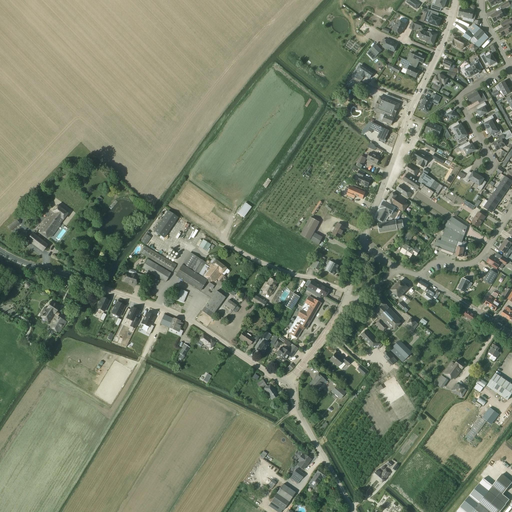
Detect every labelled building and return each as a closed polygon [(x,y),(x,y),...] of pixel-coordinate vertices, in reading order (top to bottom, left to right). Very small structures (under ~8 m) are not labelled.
[(443,9),(446,0),(437,0),(435,6),(432,5),(431,9),(440,12),(441,8),(443,9)] [(502,9),(500,10),(501,11),(510,6),(508,2),(501,6),(502,9)] [(460,8),(458,17),(463,18),(462,21),(473,23),(474,20),(476,13),(473,13),(474,10),(465,8),(465,10),(460,8)] [(439,14),(437,13),(430,11),(427,18),(430,20),(428,24),(438,27),(441,20),(437,18),(439,14)] [(491,16),(495,22),(503,17),(500,11),(491,16)] [(505,27),(499,30),(503,37),(511,31),(511,30),(509,25),(511,23),(511,22),(510,19),(503,23),(505,27)] [(407,25),(402,22),(398,21),(393,31),(400,35),(403,28),(405,29),(407,25)] [(474,24),(468,31),(462,37),(469,41),(470,42),(475,46),(479,49),(488,38),(485,34),(474,24)] [(433,45),(437,35),(430,33),(428,32),(427,33),(422,31),(419,39),(427,42),(426,43),(433,45)] [(448,44),(453,45),(453,47),(455,48),(455,47),(456,48),(456,47),(461,49),(464,48),(465,46),(467,45),(469,41),(459,37),(453,34),(448,44)] [(394,42),(391,41),(387,39),(386,40),(383,39),(381,44),(384,45),(383,48),(394,52),(397,45),(393,43),(394,42)] [(382,51),(376,44),(370,50),(376,56),(382,51)] [(367,54),(373,60),(376,57),(370,50),(367,54)] [(406,61),(408,62),(415,65),(416,61),(422,64),(426,57),(416,52),(414,55),(410,53),(408,57),(406,61)] [(493,67),(496,65),(497,64),(495,59),(494,59),(491,54),(486,57),(484,54),(480,56),(486,67),(489,65),(490,66),(492,65),(493,67)] [(402,59),(400,63),(405,65),(403,69),(407,71),(406,74),(416,78),(419,71),(413,68),(415,65),(408,62),(406,61),(402,59)] [(445,59),(443,65),(450,68),(448,72),(452,73),(455,66),(451,65),(452,62),(445,59)] [(475,65),(471,68),(476,76),(479,74),(479,73),(480,72),(480,70),(483,69),(478,60),(474,62),(475,65)] [(356,70),(352,77),(361,81),(365,76),(369,79),(373,73),(362,65),(358,71),(356,70)] [(471,68),(466,70),(464,68),(460,70),(465,79),(468,77),(469,78),(471,77),(472,78),(476,76),(471,68)] [(438,77),(436,76),(432,83),(441,87),(442,84),(445,85),(448,79),(440,74),(438,77)] [(504,81),(498,85),(501,91),(508,87),(504,81)] [(508,87),(501,91),(504,97),(511,93),(508,87)] [(477,92),(467,97),(471,105),(477,101),(479,104),(486,100),(482,93),(478,95),(477,92)] [(425,97),(419,108),(420,109),(423,110),(422,111),(426,113),(426,112),(427,112),(433,99),(439,101),(441,97),(433,94),(430,99),(425,97),(425,96),(425,97)] [(381,114),(378,120),(391,125),(394,119),(393,119),(399,105),(380,97),(374,111),(381,114)] [(476,108),(478,111),(476,111),(478,113),(476,114),(479,119),(483,116),(483,115),(487,113),(484,108),(487,107),(485,103),(476,108)] [(444,118),(447,116),(449,121),(454,119),(458,117),(456,112),(455,113),(453,111),(452,112),(450,109),(442,114),(444,118)] [(483,121),(485,124),(484,124),(485,126),(483,127),(486,131),(494,126),(492,121),(494,120),(492,116),(483,121)] [(451,131),(454,130),(457,134),(465,130),(463,126),(462,126),(461,125),(459,125),(458,122),(449,127),(451,131)] [(382,135),(380,138),(378,141),(384,144),(386,140),(385,140),(387,136),(388,135),(387,135),(389,131),(372,123),(368,132),(371,133),(373,131),(382,135)] [(429,123),(425,133),(438,138),(442,128),(429,123)] [(494,126),(486,131),(488,135),(489,134),(490,136),(492,135),(493,138),(502,133),(500,129),(497,131),(494,126)] [(465,130),(457,134),(459,139),(457,141),(459,145),(468,140),(466,137),(467,136),(466,134),(467,133),(465,130)] [(511,136),(511,135),(509,131),(503,134),(503,135),(505,139),(506,140),(510,138),(511,136)] [(502,140),(505,139),(503,135),(498,137),(499,140),(493,144),(497,151),(505,146),(502,140)] [(460,152),(464,150),(467,155),(472,153),(477,150),(474,146),(473,146),(472,144),(471,145),(469,142),(458,148),(460,152)] [(434,152),(437,148),(427,143),(425,147),(434,152)] [(417,152),(415,155),(414,155),(414,156),(414,157),(413,158),(420,162),(418,165),(424,168),(429,158),(422,154),(422,155),(417,152)] [(370,153),(367,160),(377,164),(380,158),(370,153)] [(443,164),(445,160),(435,154),(432,158),(443,164)] [(363,165),(367,157),(361,155),(357,162),(363,165)] [(406,168),(405,170),(412,174),(413,173),(416,175),(419,171),(408,165),(407,165),(406,165),(405,167),(406,168)] [(426,171),(424,173),(432,177),(435,171),(428,167),(426,171)] [(495,173),(496,174),(498,175),(500,173),(501,174),(504,171),(499,167),(496,171),(495,173)] [(360,178),(358,183),(367,187),(370,180),(363,177),(365,174),(359,171),(357,176),(360,178)] [(468,183),(469,180),(474,183),(479,175),(475,172),(475,174),(473,172),(472,174),(469,172),(464,180),(468,183)] [(435,181),(434,180),(424,173),(418,182),(407,175),(403,181),(417,190),(430,199),(432,200),(434,196),(435,197),(441,189),(443,190),(445,191),(447,188),(445,187),(445,188),(443,186),(435,181)] [(479,175),(474,183),(479,186),(477,189),(481,191),(486,182),(483,181),(484,179),(482,178),(483,177),(479,175)] [(511,181),(505,177),(501,183),(508,188),(511,182),(511,181)] [(501,183),(496,189),(504,195),(508,188),(501,183)] [(400,185),(397,190),(409,199),(412,194),(410,193),(411,192),(400,185)] [(354,199),(355,196),(363,199),(365,193),(355,189),(355,190),(350,188),(349,191),(347,195),(354,199)] [(496,189),(492,195),(500,201),(504,195),(496,189)] [(393,193),(387,201),(399,209),(399,210),(403,212),(409,204),(401,199),(393,193)] [(492,195),(488,201),(496,207),(500,201),(492,195)] [(317,206),(316,207),(312,214),(314,215),(322,203),(320,201),(317,206)] [(384,203),(376,219),(384,223),(377,224),(378,227),(378,230),(379,233),(398,230),(397,229),(404,228),(403,221),(396,222),(396,221),(384,223),(386,219),(389,221),(392,220),(393,219),(394,219),(399,210),(399,209),(387,201),(385,203),(384,203)] [(466,207),(473,211),(475,207),(465,201),(463,204),(466,207)] [(496,207),(488,201),(484,208),(491,213),(496,207)] [(245,203),(237,213),(244,218),(251,207),(245,203)] [(53,211),(53,212),(49,218),(47,217),(39,229),(51,237),(60,225),(59,224),(63,219),(68,213),(57,206),(53,211)] [(164,238),(178,218),(168,211),(154,231),(164,238)] [(472,223),(478,227),(485,217),(478,213),(472,223)] [(320,223),(310,217),(300,235),(310,241),(320,223)] [(467,227),(457,221),(452,218),(445,226),(443,232),(442,232),(440,236),(443,236),(441,241),(437,240),(435,247),(439,248),(438,249),(452,255),(453,253),(456,254),(456,256),(462,258),(462,257),(465,257),(465,253),(463,252),(464,248),(461,248),(462,243),(461,243),(464,237),(467,227)] [(8,227),(10,231),(19,224),(17,221),(8,227)] [(332,235),(340,239),(345,228),(338,224),(332,235)] [(186,234),(193,238),(197,230),(191,226),(186,234)] [(405,237),(402,243),(404,245),(408,239),(408,240),(412,233),(409,231),(405,237)] [(145,233),(140,241),(146,245),(150,237),(145,233)] [(315,233),(310,241),(318,245),(323,238),(315,233)] [(32,234),(28,240),(43,252),(48,245),(32,234)] [(203,240),(199,246),(207,251),(208,250),(209,250),(210,249),(209,248),(211,245),(203,240)] [(502,245),(511,251),(511,248),(511,247),(510,246),(511,244),(505,240),(502,245)] [(416,249),(415,251),(405,245),(401,252),(410,258),(413,254),(416,256),(419,251),(416,249)] [(511,252),(511,251),(502,245),(499,250),(505,254),(503,256),(507,258),(511,252)] [(140,253),(143,255),(172,272),(176,265),(145,246),(140,253)] [(190,253),(182,265),(175,276),(199,291),(207,280),(210,283),(211,282),(212,283),(213,281),(214,282),(221,273),(224,276),(226,273),(227,274),(228,274),(228,273),(229,272),(229,271),(226,268),(216,260),(213,264),(207,260),(205,263),(190,253)] [(314,257),(324,263),(326,259),(316,254),(314,257)] [(499,261),(496,259),(491,256),(490,258),(489,258),(487,261),(488,262),(487,263),(497,269),(498,267),(501,269),(504,265),(505,265),(508,261),(502,258),(499,261)] [(148,259),(142,269),(165,283),(171,273),(148,259)] [(322,264),(317,261),(314,260),(310,268),(314,270),(315,269),(318,271),(322,264)] [(332,262),(331,262),(330,261),(329,262),(328,262),(327,263),(328,264),(326,268),(324,267),(323,269),(325,269),(325,270),(327,272),(334,275),(339,266),(332,262)] [(124,276),(122,281),(132,284),(136,285),(137,281),(141,282),(143,276),(136,273),(136,272),(129,269),(128,270),(127,273),(125,277),(124,276)] [(483,281),(491,285),(497,274),(490,270),(483,281)] [(221,275),(217,280),(221,283),(223,280),(224,281),(227,279),(225,278),(221,275)] [(266,282),(261,290),(262,292),(262,293),(268,296),(268,295),(271,296),(276,287),(275,286),(277,283),(270,278),(267,283),(266,282)] [(458,289),(464,292),(466,288),(468,289),(470,287),(471,287),(472,284),(469,282),(462,279),(458,289)] [(311,281),(308,287),(306,290),(320,298),(321,295),(325,297),(329,291),(320,285),(319,286),(311,281)] [(400,281),(398,283),(391,290),(399,298),(408,289),(400,281)] [(417,286),(425,291),(432,296),(434,293),(426,288),(428,286),(420,281),(417,286)] [(507,288),(501,297),(506,300),(511,291),(507,288)] [(176,300),(183,303),(187,293),(181,290),(176,300)] [(216,291),(204,308),(202,311),(211,318),(225,298),(216,291)] [(292,293),(284,306),(292,310),(300,298),(292,293)] [(433,298),(427,294),(424,297),(431,302),(433,298)] [(255,295),(251,301),(262,309),(268,312),(271,307),(266,303),(255,295)] [(490,296),(489,298),(485,304),(490,308),(494,301),(491,300),(493,298),(490,296)] [(103,298),(102,297),(97,308),(104,312),(109,301),(106,299),(107,298),(104,297),(103,298)] [(295,321),(289,332),(290,333),(290,334),(297,338),(303,328),(306,329),(321,304),(309,297),(297,316),(298,316),(295,321)] [(229,300),(225,305),(232,311),(236,305),(229,300)] [(382,301),(373,309),(382,319),(376,324),(383,331),(388,326),(391,329),(393,328),(395,330),(401,324),(399,322),(401,320),(389,308),(382,301)] [(494,301),(490,308),(495,311),(499,305),(500,303),(497,301),(496,303),(494,301)] [(45,308),(41,314),(41,316),(41,317),(48,322),(48,321),(51,321),(54,315),(55,315),(49,325),(50,327),(50,328),(56,332),(57,332),(60,332),(67,322),(58,316),(59,314),(56,312),(60,307),(51,302),(47,309),(45,308)] [(118,303),(117,302),(112,313),(119,317),(125,306),(121,304),(122,303),(119,302),(118,303)] [(400,302),(398,305),(402,310),(406,313),(408,310),(405,307),(405,306),(400,302)] [(132,307),(127,318),(133,321),(130,327),(134,329),(139,319),(136,318),(139,311),(136,310),(137,308),(134,307),(133,308),(132,307)] [(506,307),(501,315),(508,320),(511,315),(511,313),(511,311),(510,310),(510,309),(506,307)] [(467,310),(463,316),(472,321),(476,316),(467,310)] [(147,312),(142,323),(149,327),(146,333),(150,334),(154,326),(150,325),(155,316),(151,315),(152,314),(149,312),(148,313),(147,312)] [(169,328),(179,332),(183,324),(180,323),(180,321),(173,318),(173,319),(164,315),(160,324),(169,328)] [(413,332),(419,324),(416,323),(417,322),(411,318),(406,323),(407,324),(405,326),(413,332)] [(366,342),(371,347),(372,346),(373,348),(376,345),(377,346),(380,344),(372,336),(371,336),(366,331),(361,335),(367,341),(366,342)] [(250,345),(253,341),(256,343),(259,338),(260,337),(257,335),(256,336),(254,339),(250,337),(250,336),(248,334),(247,335),(243,332),(239,338),(250,345)] [(198,339),(199,340),(198,341),(202,345),(203,344),(211,349),(215,343),(203,334),(201,338),(200,337),(198,339)] [(262,341),(256,350),(262,354),(268,345),(262,341)] [(400,341),(390,350),(402,362),(406,358),(408,360),(412,356),(410,355),(412,353),(400,341)] [(184,357),(190,348),(185,344),(179,353),(184,357)] [(489,353),(492,355),(489,359),(494,362),(496,358),(500,353),(497,351),(499,349),(494,345),(489,353)] [(281,347),(276,353),(278,355),(277,356),(279,357),(278,358),(282,361),(283,360),(284,361),(288,356),(291,358),(295,352),(290,348),(288,352),(283,348),(283,349),(281,347)] [(397,361),(389,352),(384,357),(392,366),(397,361)] [(338,367),(342,362),(347,367),(351,362),(346,357),(343,359),(336,353),(330,360),(338,367)] [(444,375),(443,377),(442,376),(436,384),(442,389),(448,380),(449,378),(452,380),(453,379),(455,379),(457,376),(465,365),(458,360),(455,364),(452,362),(445,372),(443,374),(444,375)] [(392,375),(399,368),(395,364),(389,372),(392,375)] [(360,366),(357,369),(364,375),(367,372),(360,366)] [(309,385),(315,390),(322,383),(323,384),(325,381),(318,374),(315,377),(316,378),(309,385)] [(511,385),(495,374),(487,386),(508,400),(511,393),(511,385)] [(487,383),(480,378),(477,383),(484,388),(487,383)] [(263,392),(265,390),(272,400),(278,396),(272,386),(271,386),(270,385),(267,386),(266,386),(263,380),(257,384),(260,389),(263,392)] [(451,391),(462,398),(467,390),(456,384),(451,391)] [(340,388),(337,385),(331,392),(340,399),(346,393),(345,392),(340,388)] [(486,402),(480,397),(477,402),(484,406),(486,402)] [(500,417),(488,407),(465,438),(477,447),(500,417)] [(299,462),(297,465),(302,469),(303,470),(307,464),(308,464),(311,459),(304,455),(300,452),(298,455),(300,457),(298,461),(299,462)] [(278,467),(280,463),(273,458),(270,462),(278,467)] [(296,469),(290,479),(298,484),(304,475),(296,469)] [(316,473),(310,481),(308,484),(314,488),(316,486),(322,477),(325,479),(327,476),(318,469),(316,473)] [(378,470),(373,475),(382,483),(391,473),(386,469),(382,474),(378,470)] [(480,483),(456,511),(499,511),(506,505),(499,499),(511,482),(502,474),(489,491),(480,483)] [(272,479),(267,487),(271,490),(277,482),(272,479)] [(295,493),(283,484),(279,491),(277,490),(275,492),(277,493),(271,502),(283,510),(295,493)]
